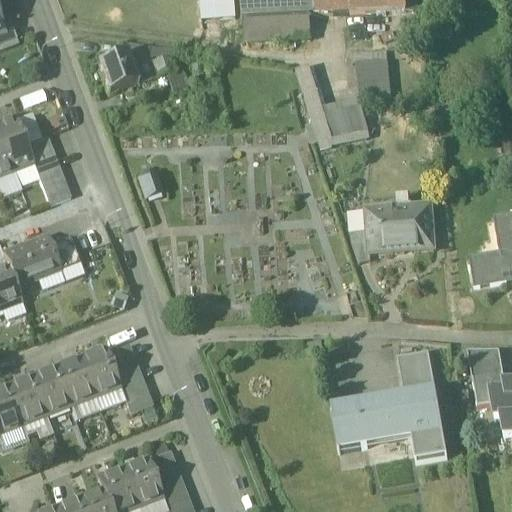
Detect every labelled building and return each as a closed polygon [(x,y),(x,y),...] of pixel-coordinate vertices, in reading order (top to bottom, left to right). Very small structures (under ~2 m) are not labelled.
[(240,0),(242,24),(309,20),(406,14),(404,0),(240,0)] [(425,0),(404,0),(406,14),(426,13),(425,0)] [(235,1),(199,4),(202,29),(237,25),(235,1)] [(309,20),(242,24),(244,46),(310,43),(309,20)] [(3,38),(0,39),(0,51),(16,45),(12,34),(3,37),(3,38)] [(146,51),(127,49),(127,59),(150,62),(146,51)] [(167,54),(146,51),(150,62),(157,82),(174,76),(167,54)] [(374,58),(352,59),(352,70),(356,69),(374,68),(374,58)] [(127,59),(97,69),(108,100),(137,89),(127,59)] [(150,62),(127,59),(137,89),(157,82),(150,62)] [(374,68),(356,69),(360,107),(392,104),(388,66),(374,68)] [(325,120),(309,71),(294,76),(318,149),(330,145),(332,144),(325,120)] [(361,111),(325,120),(332,144),(330,145),(332,153),(370,144),(368,137),(363,120),(364,120),(361,111)] [(15,122),(0,127),(0,141),(14,177),(33,170),(29,160),(26,150),(15,122)] [(0,182),(14,177),(0,141),(0,182)] [(47,141),(26,150),(29,160),(51,152),(47,141)] [(51,152),(29,160),(33,170),(55,162),(51,152)] [(55,162),(33,170),(37,180),(59,172),(55,162)] [(59,172),(37,180),(41,190),(63,182),(59,172)] [(148,175),(141,178),(138,184),(145,205),(162,199),(155,179),(148,175)] [(63,182),(41,190),(45,201),(67,192),(63,182)] [(67,192),(45,201),(49,211),(71,202),(67,192)] [(430,212),(366,217),(367,239),(369,261),(370,261),(434,256),(430,212)] [(511,218),(492,222),(499,263),(469,269),(473,293),(511,286),(511,218)] [(367,239),(350,240),(351,246),(359,271),(371,268),(370,261),(369,261),(367,239)] [(48,241),(3,259),(7,270),(16,293),(37,285),(61,275),(51,249),(48,241)] [(80,268),(69,241),(51,249),(61,275),(61,276),(80,268)] [(7,270),(0,272),(0,315),(22,307),(16,293),(7,270)] [(61,275),(37,285),(42,296),(65,287),(61,276),(61,275)] [(128,350),(106,358),(111,370),(133,361),(128,350)] [(105,354),(80,364),(100,417),(125,407),(124,403),(120,392),(115,381),(111,370),(106,358),(105,354)] [(503,379),(499,356),(467,357),(472,384),(503,379)] [(428,358),(397,363),(404,403),(404,401),(435,396),(428,358)] [(133,361),(111,370),(115,381),(137,372),(133,361)] [(80,364),(55,374),(70,412),(76,426),(100,417),(80,364)] [(137,372),(115,381),(120,392),(142,384),(137,372)] [(55,374),(31,383),(46,421),(70,412),(55,374)] [(503,379),(472,384),(477,414),(491,411),(489,399),(504,396),(503,389),(505,389),(503,379)] [(31,383),(7,392),(22,431),(46,421),(31,383)] [(142,384),(120,392),(124,403),(146,395),(142,384)] [(511,387),(505,389),(503,389),(504,396),(489,399),(491,411),(494,427),(500,426),(500,424),(511,422),(511,387)] [(7,392),(0,395),(0,439),(22,431),(7,392)] [(146,395),(124,403),(125,407),(130,420),(152,411),(146,395)] [(435,396),(404,401),(404,403),(405,407),(389,410),(389,409),(361,414),(360,409),(331,414),(339,459),(368,454),(366,447),(410,439),(412,446),(443,441),(435,396)] [(511,422),(500,424),(500,426),(504,446),(511,445),(511,422)] [(443,441),(412,446),(416,470),(447,465),(443,441)] [(170,456),(147,464),(152,477),(175,468),(170,456)] [(147,464),(123,474),(137,511),(162,502),(161,500),(157,489),(152,477),(147,464)] [(175,468),(152,477),(157,489),(179,480),(175,468)] [(137,511),(123,474),(99,484),(103,494),(109,511),(137,511)] [(179,480),(157,489),(161,500),(184,491),(179,480)] [(18,483),(2,490),(6,500),(22,494),(18,483)] [(184,491),(161,500),(162,502),(166,511),(188,502),(184,491)] [(109,511),(103,494),(79,504),(81,511),(109,511)] [(162,502),(137,511),(166,511),(162,502)] [(191,511),(188,502),(166,511),(191,511)]
